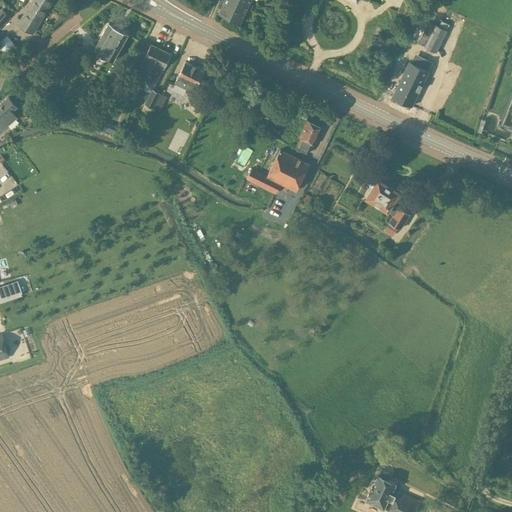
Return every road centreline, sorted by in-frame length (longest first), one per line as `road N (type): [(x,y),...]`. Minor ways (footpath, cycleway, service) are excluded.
road 1 (tertiary): [(346,100),(511,178)]
road 2 (track): [(511,353),(468,511)]
road 3 (tertiary): [(346,100),(198,30)]
